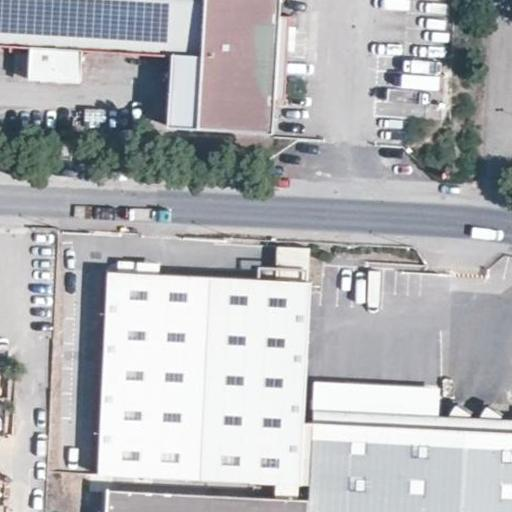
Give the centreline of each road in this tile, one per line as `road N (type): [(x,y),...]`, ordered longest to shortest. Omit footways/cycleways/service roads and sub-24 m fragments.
road 1 (tertiary): [(0,199),(511,226)]
road 2 (unknown): [(473,222),(507,0)]
